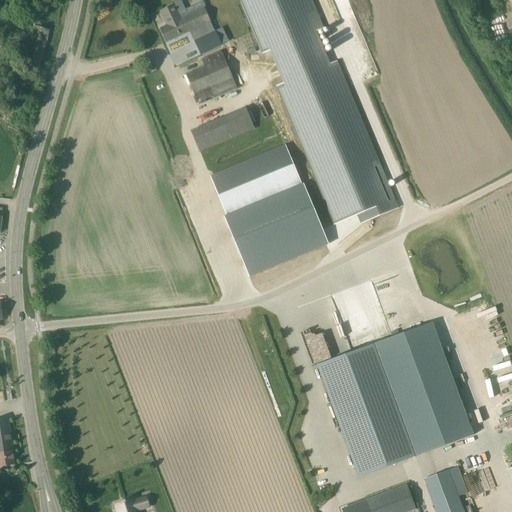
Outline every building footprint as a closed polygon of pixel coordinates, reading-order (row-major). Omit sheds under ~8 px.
[(241,0),(265,55),(272,52),(316,33),(325,29),(312,0),(241,0)] [(167,43),(213,21),(207,7),(187,16),(181,2),(174,5),(160,12),(167,25),(160,29),(167,43)] [(39,70),(49,30),(51,24),(36,20),(31,39),(24,37),(22,46),(29,48),(25,66),(39,70)] [(193,41),(205,67),(186,75),(195,95),(199,105),(208,101),(237,89),(225,60),(244,51),(240,43),(244,41),(235,22),(193,41)] [(316,33),(272,52),(285,83),(276,87),(334,225),(357,215),(361,224),(398,208),(337,61),(329,65),(316,33)] [(200,151),(209,148),(254,129),(246,108),(191,131),(200,151)] [(226,215),(301,184),(285,145),(210,177),(226,215)] [(301,184),(226,215),(251,274),(326,243),(301,184)] [(511,361),(490,302),(458,313),(499,426),(511,421),(511,361)] [(375,344),(318,364),(358,477),(416,457),(375,344)] [(0,467),(14,465),(12,452),(13,452),(8,419),(0,420),(0,467)] [(508,511),(511,511),(511,483),(503,459),(461,475),(475,511),(508,511)] [(435,511),(464,511),(449,470),(424,480),(435,511)] [(411,511),(415,510),(407,486),(367,500),(370,511),(411,511)] [(134,511),(142,509),(139,499),(131,502),(131,500),(125,502),(125,500),(123,500),(123,501),(123,502),(115,505),(117,511),(134,511)]
